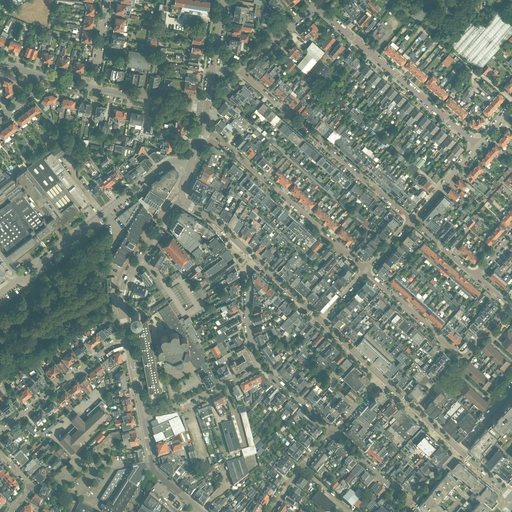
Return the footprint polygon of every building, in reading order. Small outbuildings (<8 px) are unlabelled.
[(166,0),(165,5),(163,4),(162,10),(170,11),(169,13),(180,14),(181,8),(185,8),(185,9),(188,9),(189,9),(189,11),(192,12),(193,12),(192,13),(195,14),(195,12),(196,12),(199,13),(200,11),(201,11),(200,13),(207,14),(207,10),(207,8),(208,8),(209,0),(206,0),(166,0)] [(278,11),(283,6),(277,0),(269,0),(269,1),(271,3),(270,4),(273,8),(274,7),(278,11)] [(363,0),(364,1),(367,4),(370,7),(375,12),(376,13),(379,10),(375,6),(371,1),(372,0),(363,0)] [(354,2),(353,4),(351,2),(348,5),(347,4),(345,4),(344,5),(344,6),(344,7),(347,11),(346,12),(345,13),(347,15),(349,15),(350,14),(353,17),(360,11),(356,7),(357,6),(354,2)] [(262,17),(264,5),(257,3),(255,13),(251,12),(251,15),(255,15),(259,16),(262,17)] [(267,15),(267,13),(271,9),(266,4),(264,4),(264,5),(262,17),(259,16),(258,22),(259,22),(258,26),(263,27),(263,25),(267,25),(268,16),(266,16),(266,14),(267,15)] [(236,12),(246,14),(246,11),(249,12),(249,8),(247,7),(237,6),(237,7),(236,7),(236,9),(237,9),(236,10),(236,12)] [(93,16),(94,10),(78,7),(77,9),(83,10),(85,11),(85,14),(93,16)] [(411,15),(420,22),(429,11),(427,10),(417,8),(411,15)] [(479,71),(511,33),(511,23),(498,11),(485,26),(480,22),(476,26),(471,22),(450,46),(479,71)] [(245,17),(246,14),(236,12),(235,15),(236,15),(235,16),(235,17),(235,18),(235,19),(245,21),(245,20),(247,21),(248,17),(245,17)] [(362,26),(370,17),(365,12),(362,14),(358,19),(360,20),(358,22),(360,24),(359,25),(362,27),(362,26)] [(370,17),(362,26),(368,31),(376,21),(370,17)] [(435,35),(440,28),(431,21),(426,28),(435,35)] [(315,38),(319,35),(315,30),(318,28),(314,23),(307,28),(312,35),(315,38)] [(387,31),(381,26),(379,27),(378,27),(372,34),(373,34),(372,34),(379,40),(380,40),(386,33),(385,33),(385,32),(387,31)] [(305,39),(306,41),(310,38),(312,40),(315,38),(312,35),(307,28),(300,34),(305,39)] [(151,37),(158,38),(158,32),(155,32),(155,30),(149,29),(149,33),(151,33),(151,37)] [(236,33),(233,32),(232,35),(241,37),(240,40),(247,41),(248,35),(241,33),(236,33)] [(202,43),(203,38),(203,36),(197,35),(197,34),(193,33),(192,42),(202,43)] [(327,49),(335,39),(331,35),(324,42),(321,45),(326,50),(327,49)] [(156,47),(158,38),(151,37),(151,38),(151,39),(150,39),(149,46),(156,47)] [(13,50),(16,41),(11,39),(7,47),(13,50)] [(242,50),(244,41),(231,39),(230,46),(233,47),(232,50),(236,50),(237,51),(238,52),(240,51),(240,50),(242,50)] [(402,43),(399,46),(400,48),(401,48),(403,45),(402,45),(403,44),(407,40),(406,39),(401,43),(402,43)] [(433,43),(433,42),(430,39),(427,42),(425,45),(428,48),(433,43)] [(18,52),(23,41),(20,40),(19,43),(16,41),(13,50),(18,52)] [(403,45),(401,48),(402,49),(404,47),(406,46),(410,42),(407,40),(403,44),(402,45),(403,45)] [(308,53),(297,65),(307,73),(311,67),(319,58),(325,52),(313,41),(305,50),(308,53)] [(388,44),(383,50),(385,51),(385,52),(386,53),(387,53),(388,54),(393,48),(396,44),(393,42),(390,45),(388,44)] [(340,43),(339,43),(330,53),(331,53),(329,55),(332,58),(334,56),(336,58),(345,47),(342,45),(342,44),(341,43),(340,43)] [(393,48),(388,54),(388,55),(389,56),(390,56),(392,58),(397,52),(396,50),(399,47),(396,44),(393,48)] [(32,48),(29,46),(26,45),(23,54),(29,56),(32,48)] [(35,58),(38,50),(35,49),(36,45),(33,45),(32,48),(29,56),(35,58)] [(301,52),(294,46),(293,47),(292,47),(291,48),(291,49),(288,53),(293,57),(294,56),(297,59),(300,56),(299,55),(301,52)] [(64,58),(67,49),(63,48),(60,57),(58,56),(56,64),(62,66),(64,58)] [(319,58),(323,62),(326,59),(324,58),(329,52),(327,49),(326,50),(325,52),(322,56),(319,58)] [(136,68),(141,69),(145,69),(149,70),(149,67),(150,66),(151,54),(129,50),(126,66),(136,68)] [(274,55),(278,58),(283,53),(279,50),(274,55)] [(50,54),(48,53),(46,61),(51,63),(54,53),(51,52),(50,54)] [(344,65),(346,67),(350,63),(356,56),(351,52),(350,52),(345,59),(347,61),(344,65)] [(397,52),(392,58),(395,59),(395,60),(396,61),(397,61),(402,56),(397,52)] [(450,64),(454,59),(448,55),(445,59),(450,64)] [(349,70),(352,65),(355,67),(361,60),(356,56),(350,63),(346,67),(349,70)] [(402,56),(397,61),(398,62),(398,63),(399,64),(402,66),(407,60),(402,56)] [(289,65),(293,61),(288,57),(285,60),(284,61),(289,65)] [(78,70),(81,59),(78,58),(78,61),(75,60),(73,69),(78,70)] [(331,68),(323,62),(319,58),(311,67),(315,70),(310,76),(319,82),(331,68)] [(408,62),(405,66),(406,67),(407,68),(407,69),(408,70),(409,70),(414,64),(417,61),(415,59),(413,58),(412,59),(411,58),(410,60),(408,62)] [(188,63),(188,67),(197,68),(199,68),(199,65),(198,64),(198,62),(188,60),(189,60),(183,59),(183,62),(184,62),(184,63),(188,63)] [(259,77),(266,70),(263,68),(269,61),(268,60),(266,62),(261,66),(255,73),(259,77)] [(419,68),(414,74),(416,76),(417,78),(418,77),(419,78),(424,72),(421,70),(426,64),(425,64),(428,61),(426,60),(421,65),(419,68)] [(261,66),(266,62),(264,61),(260,65),(257,63),(250,69),(255,73),(261,66)] [(293,61),(289,65),(286,68),(290,72),(297,65),(293,61)] [(419,63),(417,66),(414,64),(409,70),(410,70),(410,71),(411,72),(412,72),(414,74),(419,68),(421,65),(419,63)] [(484,76),(486,74),(491,68),(486,64),(480,72),(484,76)] [(358,81),(360,79),(362,77),(370,68),(366,65),(361,72),(363,73),(360,76),(359,78),(357,80),(358,81)] [(116,67),(114,66),(113,66),(112,69),(108,68),(106,68),(104,76),(107,77),(113,78),(115,69),(116,67)] [(271,75),(278,68),(276,66),(269,73),(267,71),(260,78),(264,82),(271,75)] [(117,67),(116,67),(115,69),(113,78),(120,80),(120,79),(122,80),(124,71),(121,71),(122,71),(118,70),(118,67),(117,67)] [(135,82),(139,83),(142,83),(144,71),(141,71),(141,69),(136,68),(135,71),(137,71),(136,73),(137,73),(135,82)] [(198,80),(198,79),(197,77),(197,75),(188,73),(186,73),(187,69),(181,69),(180,68),(180,72),(185,73),(185,74),(186,75),(185,81),(186,81),(189,81),(189,80),(196,82),(196,81),(197,81),(198,80)] [(269,86),(275,79),(273,77),(280,69),(278,68),(271,75),(264,82),(269,86)] [(368,77),(373,71),(370,68),(362,77),(360,79),(358,81),(360,83),(362,81),(363,79),(366,76),(368,77)] [(137,73),(136,73),(130,72),(129,77),(127,77),(126,80),(128,81),(135,82),(137,73)] [(366,89),(378,75),(375,72),(365,83),(367,84),(364,88),(366,89)] [(424,72),(419,78),(419,79),(420,80),(421,80),(423,82),(428,76),(424,72)] [(503,79),(499,75),(497,73),(495,72),(492,76),(495,79),(497,77),(501,80),(503,79)] [(312,78),(307,73),(304,76),(310,81),(312,78)] [(149,82),(149,85),(156,86),(158,86),(159,82),(159,81),(160,75),(156,75),(156,77),(150,76),(150,78),(149,82)] [(378,75),(366,89),(367,91),(374,83),(375,85),(381,78),(378,75)] [(430,78),(425,84),(427,86),(429,87),(430,88),(435,82),(438,79),(433,75),(430,78)] [(270,86),(274,90),(282,81),(279,77),(270,86)] [(186,81),(185,81),(182,80),(173,79),(172,79),(164,78),(163,87),(172,88),(172,87),(175,89),(177,90),(178,90),(178,89),(180,88),(181,88),(180,90),(194,92),(194,91),(195,90),(195,89),(195,88),(195,84),(192,83),(189,83),(188,83),(185,82),(186,81)] [(5,88),(12,87),(12,85),(13,82),(4,79),(2,85),(5,86),(5,88)] [(378,92),(386,82),(383,79),(377,86),(379,87),(376,90),(375,89),(369,97),(371,99),(378,92)] [(274,90),(279,94),(285,88),(287,85),(290,82),(288,80),(286,84),(283,81),(274,90)] [(510,92),(511,90),(511,85),(507,81),(505,83),(506,84),(503,87),(510,92)] [(382,94),(384,91),(390,85),(386,82),(378,92),(371,99),(370,100),(373,103),(381,93),(382,94)] [(434,92),(440,86),(435,82),(430,88),(430,89),(431,90),(432,90),(434,92)] [(244,85),(240,90),(247,96),(249,98),(254,102),(257,105),(259,102),(258,100),(257,101),(251,96),(253,93),(244,85)] [(279,94),(283,98),(289,92),(290,92),(292,90),(290,88),(287,85),(285,88),(279,94)] [(296,96),(300,92),(303,88),(301,86),(295,93),(293,91),(291,92),(285,99),(289,103),(296,96)] [(382,103),(386,99),(395,89),(391,86),(385,93),(387,95),(384,98),(383,100),(381,102),(382,103)] [(439,95),(444,90),(440,86),(434,92),(437,93),(437,94),(438,95),(439,95)] [(473,88),(470,86),(463,95),(465,96),(473,88)] [(12,87),(5,88),(6,91),(4,93),(7,97),(14,92),(13,90),(12,90),(12,87)] [(323,87),(320,92),(324,96),(328,92),(323,87)] [(247,96),(240,90),(239,89),(235,94),(242,100),(243,101),(247,96)] [(392,99),(398,92),(395,89),(386,99),(382,103),(384,105),(386,102),(388,101),(390,98),(392,99)] [(444,90),(439,95),(439,96),(439,97),(441,98),(442,98),(444,99),(449,93),(444,90)] [(294,107),(300,100),(298,98),(302,94),(300,92),(296,96),(289,103),(294,107)] [(393,102),(392,103),(393,104),(390,108),(389,108),(386,111),(388,113),(391,110),(391,109),(403,96),(400,93),(394,100),(393,102)] [(468,93),(462,101),(464,102),(467,99),(470,102),(474,96),(471,94),(470,95),(468,93)] [(495,97),(501,103),(505,98),(499,93),(495,97)] [(46,106),(50,102),(49,94),(47,95),(41,99),(46,106)] [(49,94),(50,102),(55,104),(57,96),(50,94),(49,94)] [(242,100),(235,94),(234,96),(233,95),(230,98),(231,99),(232,99),(230,101),(233,104),(235,102),(236,103),(238,105),(240,102),(241,103),(246,107),(247,105),(243,101),(242,100)] [(307,96),(306,95),(298,103),(299,104),(295,108),(296,109),(295,110),(297,112),(298,111),(299,112),(308,103),(304,100),(307,96)] [(398,107),(400,105),(401,105),(406,99),(403,96),(391,109),(391,110),(394,112),(399,107),(398,107)] [(449,106),(454,100),(450,96),(445,102),(447,104),(447,105),(448,106),(449,106)] [(497,107),(501,103),(495,97),(491,102),(497,107)] [(67,107),(69,99),(63,98),(61,108),(60,111),(59,115),(58,116),(61,117),(62,112),(63,112),(64,106),(67,107)] [(75,115),(77,105),(74,105),(75,101),(69,99),(67,107),(70,108),(70,111),(73,111),(72,115),(75,115)] [(399,117),(401,115),(411,103),(408,100),(402,107),(403,109),(401,112),(397,116),(399,117)] [(454,110),(459,104),(454,100),(449,106),(450,107),(451,108),(452,108),(454,110)] [(84,111),(86,103),(80,101),(79,106),(78,110),(78,113),(83,114),(84,111)] [(239,114),(234,109),(226,101),(218,109),(218,110),(228,119),(230,116),(231,114),(235,118),(230,124),(242,134),(251,123),(243,117),(239,114)] [(493,112),(497,107),(491,102),(487,106),(493,112)] [(84,111),(83,114),(82,119),(84,120),(85,115),(89,116),(90,113),(92,104),(86,103),(84,111)] [(258,109),(257,109),(255,112),(260,116),(262,113),(268,106),(264,103),(258,109)] [(408,113),(415,106),(411,103),(401,115),(399,117),(401,119),(403,117),(404,115),(407,112),(408,113)] [(31,108),(36,114),(40,110),(35,104),(31,108)] [(305,117),(313,109),(310,106),(311,105),(309,104),(300,113),(303,115),(302,116),(304,118),(305,117)] [(459,114),(464,108),(459,104),(454,110),(456,112),(456,113),(457,114),(458,114),(459,114)] [(98,117),(98,118),(98,119),(102,120),(103,117),(104,111),(107,111),(107,108),(105,107),(101,106),(100,106),(97,106),(95,117),(98,117)] [(266,117),(272,110),(268,106),(262,113),(260,116),(264,120),(266,117)] [(489,116),(493,112),(487,106),(483,111),(489,116)] [(31,118),(36,114),(31,108),(26,112),(31,118)] [(410,122),(411,120),(419,110),(416,108),(411,114),(412,115),(410,119),(408,120),(406,123),(403,126),(405,127),(410,122)] [(464,108),(459,114),(459,115),(460,116),(461,116),(463,118),(468,112),(464,108)] [(111,122),(112,121),(115,121),(115,122),(115,123),(114,124),(113,127),(114,129),(116,129),(117,124),(118,124),(118,123),(118,119),(120,111),(118,110),(114,109),(112,117),(110,117),(108,123),(111,124),(111,122)] [(310,122),(316,114),(318,111),(316,110),(315,111),(313,109),(305,117),(306,118),(305,119),(307,120),(308,119),(310,122)] [(271,121),(277,114),(272,110),(266,117),(271,121)] [(417,120),(423,113),(419,110),(411,120),(410,122),(405,127),(407,128),(409,125),(411,123),(413,121),(416,118),(417,120)] [(122,111),(120,111),(118,119),(118,123),(118,124),(119,124),(120,121),(124,122),(124,120),(125,120),(126,111),(122,111)] [(314,125),(320,118),(321,117),(321,116),(319,114),(321,112),(319,111),(318,112),(316,114),(310,122),(312,123),(311,124),(313,126),(314,125)] [(21,116),(26,122),(31,118),(26,112),(21,116)] [(135,113),(131,113),(130,121),(129,121),(129,124),(130,125),(135,125),(137,113),(135,113)] [(275,125),(281,118),(277,114),(271,121),(273,123),(270,126),(272,128),(275,125)] [(154,135),(156,136),(156,132),(158,117),(155,116),(149,115),(146,134),(154,135)] [(327,117),(326,117),(326,116),(325,115),(322,118),(321,117),(320,118),(314,125),(318,128),(327,118),(327,117)] [(419,127),(428,117),(424,115),(418,122),(420,123),(417,126),(416,128),(414,130),(415,132),(419,127)] [(21,126),(26,122),(21,116),(16,119),(21,126)] [(321,131),(328,123),(326,122),(329,119),(329,118),(327,117),(327,118),(318,128),(321,131)] [(324,134),(334,123),(337,119),(338,118),(336,117),(332,121),(330,124),(328,123),(321,131),(324,134)] [(419,127),(423,130),(431,120),(428,117),(419,127)] [(279,128),(285,121),(281,118),(275,125),(272,128),(273,129),(276,126),(279,128)] [(476,121),(473,118),(471,120),(470,119),(468,122),(474,127),(476,127),(476,121)] [(476,121),(476,127),(479,127),(484,121),(481,119),(480,119),(479,118),(476,121)] [(328,137),(335,129),(333,128),(336,125),(339,121),(337,119),(334,123),(324,134),(328,137)] [(180,121),(180,120),(175,120),(174,120),(174,123),(169,123),(168,124),(167,128),(168,128),(167,130),(170,130),(170,129),(173,130),(173,129),(176,129),(177,128),(184,129),(184,126),(185,125),(185,123),(185,122),(180,121)] [(226,126),(220,120),(218,123),(217,123),(215,125),(215,127),(223,134),(226,131),(224,129),(226,126)] [(99,132),(106,133),(108,122),(101,121),(99,132)] [(280,136),(283,132),(289,125),(285,121),(279,128),(281,130),(278,134),(280,136)] [(375,121),(370,126),(374,130),(379,124),(375,121)] [(8,126),(13,132),(18,128),(13,122),(8,126)] [(422,141),(436,124),(433,122),(427,128),(428,130),(426,133),(422,137),(420,139),(422,141)] [(340,129),(344,125),(342,124),(339,127),(336,130),(335,129),(328,137),(331,140),(340,129)] [(378,133),(380,131),(383,128),(379,124),(374,130),(378,133)] [(436,124),(422,141),(419,144),(421,145),(428,137),(429,136),(432,133),(434,134),(439,127),(436,124)] [(287,136),(293,129),(289,125),(283,132),(280,136),(282,137),(282,136),(285,138),(287,135),(287,136)] [(342,131),(346,127),(344,125),(340,129),(331,140),(334,143),(344,132),(342,131)] [(9,136),(13,132),(8,126),(4,129),(9,136)] [(0,134),(4,139),(9,136),(4,129),(0,132),(0,134)] [(286,144),(287,145),(292,139),(298,132),(293,129),(287,136),(289,137),(285,143),(286,144)] [(441,129),(431,140),(435,143),(435,142),(444,132),(441,129)] [(339,147),(345,140),(347,138),(344,135),(346,133),(347,132),(345,131),(344,132),(334,143),(339,147)] [(296,143),(302,136),(298,132),(292,139),(287,145),(289,146),(294,141),(296,143)] [(435,143),(432,146),(434,147),(437,143),(440,140),(441,142),(448,135),(444,132),(435,142),(435,143)] [(511,143),(511,141),(511,139),(510,138),(504,133),(502,135),(503,135),(501,138),(506,143),(508,141),(511,143)] [(159,136),(158,139),(164,140),(163,144),(171,146),(173,146),(174,146),(175,143),(173,143),(174,140),(166,139),(166,138),(162,137),(159,136)] [(240,147),(246,140),(241,136),(235,143),(240,147)] [(297,150),(300,147),(306,140),(302,136),(296,143),(298,145),(295,148),(297,150)] [(343,150),(351,141),(352,139),(348,136),(347,138),(345,140),(339,147),(343,150)] [(439,154),(441,152),(453,139),(449,136),(444,142),(445,144),(443,147),(441,149),(439,151),(437,153),(439,154)] [(346,153),(352,146),(350,145),(352,143),(356,139),(354,137),(352,139),(351,141),(343,150),(346,153)] [(503,147),(506,143),(501,138),(497,142),(503,147)] [(245,151),(252,142),(248,139),(241,147),(245,151)] [(450,148),(456,142),(453,139),(441,152),(442,153),(449,146),(450,148)] [(304,150),(310,143),(306,140),(300,147),(297,150),(294,153),(297,155),(299,151),(302,148),(304,150)] [(123,146),(121,155),(126,156),(129,157),(130,158),(133,155),(134,155),(139,144),(139,142),(136,141),(134,147),(134,148),(131,147),(123,146)] [(408,141),(402,149),(405,152),(411,144),(408,141)] [(253,143),(251,146),(250,146),(245,152),(248,154),(256,146),(259,143),(258,142),(255,144),(253,143)] [(259,146),(261,144),(259,142),(259,143),(256,146),(248,154),(251,157),(260,147),(259,146)] [(306,157),(309,154),(315,147),(310,143),(304,150),(306,152),(303,156),(306,157)] [(450,155),(447,158),(449,160),(461,146),(457,143),(451,150),(453,152),(450,155)] [(52,152),(57,158),(66,151),(61,144),(52,152)] [(136,158),(141,154),(144,147),(144,146),(139,144),(134,155),(133,155),(133,156),(136,158)] [(350,156),(358,147),(360,145),(358,144),(354,148),(352,146),(346,153),(350,156)] [(492,148),(497,153),(501,149),(495,144),(492,148)] [(121,155),(123,146),(115,145),(114,154),(121,155)] [(144,146),(144,147),(155,162),(165,154),(166,153),(147,146),(144,146)] [(210,146),(207,157),(216,160),(217,161),(218,158),(215,157),(216,154),(218,155),(219,155),(221,151),(218,149),(217,149),(213,146),(210,146)] [(461,146),(449,160),(451,161),(452,159),(454,158),(457,154),(458,155),(464,149),(461,146)] [(313,158),(319,151),(315,147),(309,154),(306,157),(307,159),(310,155),(313,158)] [(362,150),(358,147),(350,156),(354,159),(359,153),(362,150)] [(494,157),(496,155),(499,158),(501,156),(497,153),(492,148),(491,149),(490,149),(489,150),(488,151),(487,152),(494,157)] [(57,158),(52,152),(50,149),(42,156),(61,180),(64,184),(66,186),(67,187),(69,190),(70,191),(83,208),(83,207),(86,205),(87,203),(88,204),(87,203),(88,202),(90,201),(57,158)] [(365,153),(357,163),(361,166),(365,160),(367,159),(367,158),(370,156),(373,152),(369,149),(366,153),(365,153)] [(256,162),(264,153),(265,152),(263,150),(262,152),(260,154),(258,152),(253,158),(256,162)] [(365,153),(366,153),(362,150),(359,153),(354,159),(357,163),(365,153)] [(318,160),(323,154),(319,151),(313,158),(316,160),(317,161),(318,160)] [(484,156),(490,162),(494,157),(487,152),(486,152),(485,154),(485,155),(484,156)] [(325,160),(327,158),(323,154),(318,160),(317,161),(321,165),(325,160)] [(373,159),(376,155),(375,154),(372,158),(371,157),(370,156),(367,158),(367,159),(365,160),(361,166),(364,169),(373,159)] [(136,158),(133,156),(133,155),(130,158),(135,165),(135,166),(141,173),(145,170),(139,162),(136,158)] [(262,166),(270,156),(268,155),(266,158),(263,156),(257,162),(262,166)] [(62,224),(79,211),(79,210),(58,183),(61,180),(42,156),(37,160),(30,165),(16,177),(26,189),(29,193),(46,215),(48,213),(52,219),(47,223),(44,218),(42,219),(21,193),(23,192),(13,179),(1,188),(0,188),(0,241),(9,253),(6,255),(11,262),(15,259),(15,260),(27,251),(37,243),(37,242),(38,242),(38,241),(41,239),(42,238),(43,238),(52,231),(53,230),(52,230),(56,227),(57,228),(61,225),(60,225),(62,224)] [(102,160),(103,162),(105,164),(110,161),(106,156),(102,160)] [(266,170),(272,164),(274,161),(272,160),(273,159),(270,156),(262,166),(266,170)] [(486,166),(490,162),(484,156),(480,161),(486,166)] [(30,165),(37,160),(34,157),(29,161),(27,162),(30,165)] [(143,159),(141,157),(139,158),(141,160),(139,162),(145,170),(149,167),(143,159)] [(216,163),(217,161),(216,160),(207,157),(204,162),(212,165),(213,162),(216,163)] [(143,159),(149,167),(153,164),(149,158),(145,158),(143,159)] [(325,169),(331,162),(327,158),(325,160),(321,165),(324,167),(321,170),(322,172),(325,169)] [(415,165),(419,168),(426,161),(422,158),(415,165)] [(377,162),(373,159),(364,169),(368,172),(374,164),(374,165),(377,162)] [(141,173),(135,166),(134,166),(131,162),(128,164),(130,166),(137,176),(141,173)] [(329,172),(335,165),(331,162),(325,169),(329,172)] [(475,167),(480,172),(482,170),(485,173),(487,170),(479,162),(475,167)] [(233,174),(238,167),(234,163),(228,170),(233,174)] [(371,175),(380,165),(378,163),(375,166),(374,165),(374,164),(368,172),(371,175)] [(416,171),(421,175),(417,171),(418,169),(411,163),(408,167),(406,170),(413,176),(416,171)] [(126,169),(124,166),(122,164),(120,166),(126,173),(124,174),(130,182),(134,179),(126,169)] [(109,168),(118,179),(121,176),(115,169),(113,165),(109,168)] [(331,179),(331,178),(334,176),(340,169),(335,165),(329,172),(332,174),(329,178),(331,179)] [(381,171),(383,168),(380,165),(371,175),(374,178),(381,170),(381,171)] [(387,170),(389,168),(390,167),(388,165),(385,169),(382,172),(381,171),(381,170),(374,178),(378,181),(387,170)] [(134,179),(137,176),(130,166),(126,169),(134,179)] [(224,183),(217,179),(218,177),(215,175),(216,175),(215,174),(216,172),(203,166),(198,177),(199,177),(206,181),(205,182),(207,184),(213,187),(216,189),(219,191),(224,183)] [(238,167),(233,174),(237,178),(243,171),(238,167)] [(479,178),(481,176),(479,174),(480,172),(475,167),(471,171),(476,177),(477,176),(479,178)] [(106,171),(114,181),(118,179),(109,168),(106,171)] [(381,184),(387,176),(390,173),(389,172),(391,170),(389,168),(387,170),(378,181),(381,184)] [(176,173),(176,170),(173,169),(171,170),(169,171),(167,172),(167,171),(166,171),(165,172),(165,173),(151,184),(152,185),(151,188),(150,188),(154,190),(165,196),(168,191),(168,192),(171,187),(177,176),(175,175),(176,173)] [(277,180),(283,174),(278,169),(275,172),(276,173),(273,176),(275,178),(275,179),(277,180)] [(331,178),(336,182),(338,180),(344,173),(340,169),(334,176),(331,178)] [(2,173),(7,179),(11,176),(7,170),(2,173)] [(105,176),(111,184),(114,181),(106,171),(104,172),(107,175),(105,176)] [(286,176),(288,174),(286,171),(283,174),(277,180),(279,182),(280,181),(282,184),(287,178),(286,176)] [(416,182),(421,175),(416,171),(413,176),(411,178),(416,182)] [(476,177),(471,171),(470,171),(469,172),(469,173),(467,175),(470,178),(469,179),(472,181),(476,177)] [(104,178),(101,174),(100,173),(98,174),(102,179),(107,187),(111,184),(105,176),(104,178)] [(335,183),(339,187),(342,183),(348,176),(344,173),(338,180),(336,182),(335,183)] [(385,187),(393,176),(394,176),(392,175),(390,173),(387,176),(381,184),(385,187)] [(436,183),(441,178),(436,173),(431,178),(436,183)] [(241,188),(250,178),(247,175),(240,182),(241,184),(239,186),(241,188)] [(346,187),(352,180),(348,176),(342,183),(339,187),(341,188),(344,185),(346,187)] [(388,189),(394,182),(397,179),(395,178),(394,176),(393,176),(385,187),(388,189)] [(426,178),(425,176),(420,181),(420,183),(421,184),(420,185),(427,190),(433,184),(426,178)] [(89,187),(86,183),(87,182),(83,177),(79,180),(83,185),(88,191),(90,189),(96,196),(102,191),(97,184),(94,186),(92,184),(89,187)] [(107,187),(102,179),(100,180),(97,177),(96,178),(95,177),(93,179),(96,184),(98,182),(104,189),(107,187)] [(403,180),(399,177),(397,180),(397,179),(394,182),(388,189),(395,195),(401,189),(404,186),(402,184),(406,180),(404,178),(403,180)] [(197,178),(195,182),(198,184),(199,184),(202,186),(204,187),(208,190),(209,191),(210,190),(211,190),(213,187),(207,184),(205,182),(197,178)] [(230,180),(229,179),(227,178),(225,182),(224,183),(219,191),(217,195),(214,200),(216,200),(219,203),(220,201),(223,196),(221,195),(230,180)] [(247,189),(254,181),(250,178),(241,188),(243,190),(246,188),(247,189)] [(286,188),(291,182),(287,178),(282,184),(286,188)] [(465,183),(460,178),(455,184),(462,190),(467,185),(473,190),(475,188),(468,182),(467,183),(466,182),(465,183)] [(248,194),(257,184),(254,181),(247,189),(248,190),(246,192),(248,194)] [(195,182),(193,186),(207,194),(209,191),(208,190),(204,187),(202,186),(199,184),(198,184),(195,182)] [(348,196),(350,197),(359,186),(356,183),(350,191),(351,192),(348,196)] [(254,195),(261,187),(257,184),(248,194),(250,197),(253,194),(254,195)] [(293,194),(298,188),(294,184),(289,190),(293,194)] [(399,199),(405,192),(403,191),(405,189),(408,186),(405,184),(404,186),(401,189),(395,195),(399,199)] [(189,194),(188,195),(189,196),(193,198),(199,202),(202,203),(207,194),(193,186),(189,194)] [(350,197),(352,199),(355,196),(357,197),(363,190),(359,186),(350,197)] [(206,206),(216,189),(213,187),(211,190),(210,190),(209,191),(207,194),(202,203),(206,206)] [(255,201),(264,190),(261,187),(254,195),(255,196),(252,199),(255,201)] [(165,196),(154,190),(150,188),(138,199),(139,200),(152,214),(153,214),(152,214),(154,211),(155,212),(157,208),(158,209),(164,198),(165,197),(165,196)] [(297,198),(303,192),(298,188),(293,194),(296,196),(295,196),(297,198)] [(422,196),(426,192),(421,188),(419,191),(414,197),(416,198),(414,200),(413,199),(406,206),(410,209),(418,200),(417,199),(420,195),(422,196)] [(462,197),(458,194),(456,192),(451,188),(447,193),(456,200),(458,198),(462,201),(464,199),(462,197)] [(217,195),(219,191),(216,189),(206,206),(209,208),(214,200),(217,195)] [(261,201),(268,193),(264,190),(255,201),(257,203),(260,200),(261,201)] [(309,194),(305,190),(303,192),(297,198),(297,199),(299,200),(301,202),(302,201),(307,196),(309,194)] [(362,201),(369,194),(364,190),(358,197),(362,201)] [(334,193),(332,195),(337,199),(341,195),(336,191),(334,193)] [(411,193),(409,192),(407,194),(405,192),(399,199),(403,202),(411,193)] [(262,207),(271,196),(268,193),(261,201),(262,202),(260,205),(262,207)] [(406,206),(413,199),(411,197),(413,195),(413,194),(411,193),(403,202),(406,206)] [(369,194),(362,201),(367,205),(373,198),(369,194)] [(445,195),(441,199),(450,207),(452,209),(454,211),(456,209),(454,207),(449,202),(451,200),(445,195)] [(267,207),(274,199),(271,196),(262,207),(264,209),(266,206),(267,207)] [(312,200),(314,198),(311,196),(309,198),(307,196),(302,201),(306,205),(311,199),(312,200)] [(223,205),(227,199),(224,198),(222,202),(220,201),(219,203),(214,211),(218,213),(223,205)] [(233,227),(247,204),(242,199),(228,222),(233,227)] [(269,213),(278,203),(274,199),(267,207),(269,208),(267,211),(269,213)] [(315,203),(312,200),(311,199),(306,205),(310,209),(315,203)] [(371,212),(373,210),(379,203),(374,199),(368,206),(371,208),(369,211),(371,212)] [(437,203),(443,209),(445,207),(448,209),(450,207),(441,199),(437,203)] [(144,228),(153,214),(152,214),(139,200),(128,208),(118,216),(129,230),(122,242),(111,259),(121,266),(136,242),(135,242),(144,228)] [(214,211),(219,203),(216,200),(211,209),(214,211)] [(227,221),(233,212),(231,211),(233,209),(237,202),(234,201),(232,204),(231,206),(224,217),(224,218),(227,221)] [(224,217),(231,206),(232,204),(229,203),(227,202),(225,205),(226,205),(225,207),(224,207),(220,214),(224,218),(224,217)] [(278,203),(269,213),(271,215),(273,213),(275,214),(281,206),(278,203)] [(377,214),(383,207),(379,203),(373,210),(377,214)] [(432,209),(436,212),(439,209),(441,211),(442,210),(443,211),(444,209),(443,209),(437,203),(436,203),(434,205),(434,207),(432,209)] [(247,204),(233,227),(237,232),(245,219),(246,219),(249,215),(252,209),(247,204)] [(317,215),(322,209),(318,205),(313,211),(317,215)] [(321,218),(321,219),(326,213),(328,211),(324,207),(322,209),(317,215),(321,218)] [(380,217),(386,210),(383,207),(377,214),(375,216),(370,222),(367,226),(366,226),(367,228),(371,230),(376,225),(373,223),(377,218),(379,216),(380,217)] [(279,222),(288,212),(285,209),(278,217),(279,218),(277,220),(279,222)] [(432,209),(429,212),(428,212),(426,214),(426,215),(423,219),(423,220),(426,223),(432,216),(436,212),(432,209)] [(177,216),(186,223),(186,224),(187,223),(191,216),(182,210),(181,210),(177,216)] [(397,224),(399,221),(392,214),(393,213),(390,210),(386,215),(397,224)] [(284,222),(291,215),(288,212),(279,222),(281,224),(283,221),(284,222)] [(325,222),(325,223),(330,217),(326,213),(321,219),(323,221),(324,223),(325,222)] [(261,228),(266,222),(257,214),(254,218),(251,224),(249,227),(248,228),(243,236),(249,240),(251,241),(257,233),(259,231),(261,228)] [(362,223),(365,219),(364,217),(363,217),(360,214),(359,215),(357,217),(356,218),(362,222),(362,223)] [(285,228),(294,218),(291,215),(284,222),(285,223),(283,226),(285,228)] [(327,224),(329,226),(335,221),(333,219),(334,217),(332,215),(331,217),(330,217),(325,223),(327,224)] [(393,227),(397,224),(386,215),(384,217),(386,218),(388,220),(387,222),(393,227)] [(431,227),(439,217),(437,215),(434,218),(432,216),(426,223),(431,227)] [(170,227),(178,237),(186,223),(177,216),(170,227)] [(191,216),(187,223),(191,226),(197,219),(191,216)] [(465,223),(466,224),(470,228),(473,224),(475,223),(475,222),(471,218),(470,217),(468,216),(464,221),(466,222),(465,223)] [(510,221),(504,216),(502,218),(499,216),(498,218),(506,225),(510,221)] [(439,217),(431,227),(435,231),(441,224),(439,222),(441,219),(439,217)] [(291,228),(298,220),(294,218),(285,228),(287,230),(290,227),(291,228)] [(196,230),(202,222),(197,219),(191,226),(196,230)] [(386,223),(384,221),(384,220),(382,219),(380,221),(382,222),(391,231),(393,227),(387,222),(386,223)] [(292,234),(301,223),(298,220),(291,228),(292,229),(289,232),(292,234)] [(442,237),(450,228),(454,224),(450,221),(449,221),(447,220),(446,221),(443,224),(445,226),(438,233),(442,237)] [(249,227),(251,224),(248,223),(246,221),(239,233),(239,234),(243,236),(248,228),(249,227)] [(335,221),(329,226),(334,230),(339,224),(335,221)] [(391,231),(382,222),(380,221),(378,224),(380,225),(380,224),(383,227),(381,228),(388,234),(391,231)] [(502,232),(506,228),(500,223),(498,221),(496,223),(498,224),(496,227),(502,232)] [(201,233),(207,226),(202,222),(196,230),(201,233)] [(261,249),(263,251),(276,237),(279,234),(266,222),(261,228),(263,229),(267,233),(260,240),(254,247),(253,247),(258,252),(261,249)] [(191,226),(187,223),(186,224),(186,223),(178,237),(190,251),(199,243),(200,245),(207,239),(191,227),(191,226)] [(297,234),(304,226),(301,223),(292,234),(294,235),(296,233),(297,234)] [(361,223),(359,225),(360,227),(365,232),(367,230),(366,227),(361,223)] [(380,230),(378,228),(378,227),(377,225),(374,228),(385,237),(388,234),(381,228),(380,230)] [(207,226),(201,233),(207,238),(215,231),(211,229),(207,226)] [(298,239),(307,229),(304,226),(297,234),(298,235),(296,238),(298,239)] [(341,237),(346,231),(342,227),(336,233),(341,237)] [(443,237),(447,241),(457,231),(452,227),(443,237)] [(498,237),(502,232),(496,227),(492,231),(498,237)] [(382,240),(385,237),(374,228),(373,229),(377,233),(376,234),(382,240)] [(303,240),(310,232),(307,229),(298,239),(300,241),(302,239),(303,240)] [(346,231),(341,237),(343,239),(345,241),(350,235),(346,231)] [(420,239),(419,241),(416,238),(418,237),(412,231),(408,235),(417,243),(419,244),(422,241),(420,239)] [(489,235),(495,241),(498,238),(497,238),(498,237),(492,231),(489,235)] [(196,257),(206,248),(220,237),(216,232),(192,252),(196,257)] [(303,246),(304,245),(314,235),(310,232),(303,240),(304,241),(302,243),(303,244),(301,245),(303,246)] [(374,236),(372,234),(370,232),(369,234),(379,243),(382,240),(376,234),(374,236)] [(251,244),(254,247),(260,240),(258,238),(261,236),(257,233),(251,241),(250,243),(251,244)] [(377,246),(379,243),(369,234),(367,236),(371,239),(370,241),(377,246)] [(310,245),(317,238),(314,235),(304,245),(303,246),(302,248),(304,250),(303,251),(305,253),(309,249),(307,247),(309,244),(310,245)] [(350,235),(345,241),(346,243),(347,242),(349,244),(352,241),(352,242),(355,239),(350,235)] [(408,235),(406,238),(412,243),(413,242),(415,244),(417,246),(419,244),(417,243),(408,235)] [(453,246),(462,236),(460,235),(457,238),(455,236),(449,243),(453,246)] [(487,238),(484,235),(482,237),(491,245),(492,244),(495,241),(489,235),(487,238)] [(172,238),(170,236),(169,237),(168,238),(164,242),(163,243),(162,244),(163,245),(162,246),(166,251),(166,252),(166,251),(168,253),(167,253),(168,254),(168,253),(170,255),(169,255),(170,256),(170,255),(172,257),(171,257),(172,258),(172,257),(176,262),(174,264),(179,270),(183,266),(186,270),(193,263),(189,258),(186,254),(187,253),(183,248),(183,247),(182,247),(181,246),(181,245),(180,245),(179,244),(179,243),(178,243),(177,242),(177,241),(176,241),(173,237),(172,238)] [(220,237),(206,248),(211,254),(224,242),(220,237)] [(369,242),(367,240),(365,238),(363,240),(374,250),(377,246),(370,241),(369,242)] [(406,238),(403,241),(412,249),(413,250),(416,247),(415,246),(414,248),(410,245),(412,243),(406,238)] [(313,259),(319,253),(316,250),(323,243),(318,239),(311,247),(312,247),(307,254),(313,259)] [(371,253),(374,250),(363,240),(361,242),(364,244),(366,246),(364,247),(371,253)] [(412,249),(403,241),(400,244),(406,250),(407,248),(412,252),(413,250),(412,249)] [(461,252),(466,246),(468,244),(464,241),(462,243),(457,249),(461,252)] [(424,253),(429,247),(425,243),(419,249),(424,253)] [(216,257),(228,248),(227,248),(225,244),(217,250),(217,249),(212,253),(212,254),(206,258),(207,259),(202,262),(200,263),(201,264),(203,267),(204,266),(210,261),(215,257),(216,256),(216,257)] [(407,257),(409,255),(407,253),(405,251),(406,250),(400,244),(397,248),(406,256),(407,257)] [(371,253),(364,247),(363,249),(359,245),(357,247),(368,256),(371,253)] [(264,258),(274,248),(272,246),(269,250),(267,248),(261,254),(264,258)] [(319,261),(321,258),(329,249),(326,246),(320,253),(321,254),(320,256),(317,259),(319,261)] [(466,246),(461,252),(462,253),(462,254),(463,254),(463,255),(464,256),(465,256),(471,250),(466,246)] [(366,259),(368,256),(357,247),(354,250),(356,252),(358,254),(358,253),(364,259),(366,259)] [(428,257),(433,250),(429,247),(424,253),(428,257)] [(203,268),(205,270),(213,265),(230,252),(228,248),(216,257),(216,256),(215,257),(210,261),(204,266),(203,267),(203,268)] [(274,248),(264,258),(268,262),(275,255),(273,253),(276,249),(274,248)] [(406,256),(397,248),(394,251),(400,256),(402,255),(406,259),(407,257),(406,256)] [(154,254),(163,260),(166,255),(160,249),(158,252),(156,251),(154,254)] [(327,259),(333,252),(329,249),(321,258),(319,261),(321,263),(326,257),(327,259)] [(430,263),(431,262),(432,260),(438,254),(433,250),(428,257),(426,259),(430,263)] [(470,260),(475,254),(471,250),(465,256),(466,257),(466,258),(467,258),(468,259),(469,259),(470,260)] [(402,263),(403,261),(401,260),(399,258),(400,256),(394,251),(391,254),(400,262),(402,263)] [(205,270),(209,275),(226,263),(226,261),(233,256),(230,252),(213,265),(205,270)] [(270,263),(273,266),(285,254),(283,252),(281,252),(279,252),(276,256),(270,263)] [(154,254),(152,258),(160,263),(160,264),(163,266),(164,264),(161,262),(163,260),(154,254)] [(195,258),(200,263),(204,260),(199,254),(196,257),(195,258)] [(273,266),(277,270),(287,259),(287,258),(287,256),(285,254),(273,266)] [(323,276),(329,269),(339,259),(333,254),(320,268),(318,271),(323,276)] [(402,263),(400,262),(391,254),(388,257),(395,263),(398,265),(399,264),(400,265),(402,263)] [(431,262),(430,263),(434,266),(436,264),(442,258),(438,254),(432,260),(431,262)] [(475,254),(470,260),(474,263),(479,258),(475,254)] [(291,265),(283,275),(286,278),(293,272),(292,271),(295,269),(294,268),(297,265),(298,266),(305,259),(301,255),(297,259),(293,263),(291,265)] [(283,275),(291,265),(293,263),(297,259),(293,256),(285,264),(279,271),(283,275)] [(388,257),(386,260),(394,268),(396,270),(397,268),(395,266),(393,264),(395,263),(388,257)] [(160,263),(152,258),(149,262),(164,271),(165,271),(166,269),(168,266),(164,264),(163,266),(160,264),(160,263)] [(217,279),(221,276),(223,275),(229,271),(228,270),(231,267),(230,266),(236,263),(232,258),(226,263),(209,275),(208,276),(213,282),(217,279)] [(437,269),(439,270),(441,268),(446,262),(442,258),(436,264),(434,266),(437,269)] [(383,264),(389,269),(390,268),(392,270),(393,269),(394,269),(394,268),(386,260),(383,264)] [(307,265),(304,261),(299,266),(302,270),(307,265)] [(508,269),(510,267),(504,261),(500,265),(505,270),(507,267),(508,269)] [(445,272),(450,265),(446,262),(441,268),(439,270),(443,274),(445,272)] [(313,267),(309,263),(307,265),(302,270),(301,271),(299,274),(291,283),(295,286),(301,279),(299,278),(304,273),(306,270),(308,271),(310,269),(311,270),(313,267)] [(345,270),(344,271),(336,264),(335,266),(339,270),(348,278),(351,275),(345,270)] [(345,270),(351,275),(354,272),(345,264),(342,267),(345,270)] [(389,275),(390,276),(391,275),(391,276),(394,274),(391,271),(389,273),(387,271),(389,269),(383,264),(380,267),(389,275)] [(449,275),(455,269),(450,265),(445,272),(449,275)] [(201,269),(198,266),(194,268),(187,275),(191,279),(196,275),(198,277),(200,275),(198,273),(201,270),(201,269)] [(345,282),(348,278),(339,270),(335,266),(333,268),(338,272),(340,274),(339,276),(345,282)] [(493,280),(498,274),(503,270),(498,266),(491,274),(490,275),(489,276),(493,280)] [(227,275),(229,276),(229,277),(236,272),(237,271),(234,267),(229,271),(223,275),(221,276),(223,278),(227,275)] [(313,288),(319,281),(322,279),(324,276),(323,276),(318,271),(313,267),(311,270),(313,272),(306,279),(304,277),(302,280),(295,287),(304,296),(311,288),(312,289),(313,288)] [(387,280),(390,276),(389,275),(380,267),(378,269),(378,271),(383,276),(382,277),(384,279),(385,278),(387,280)] [(291,283),(299,274),(301,271),(298,268),(295,272),(288,280),(291,283)] [(331,271),(331,270),(329,269),(323,276),(324,276),(332,284),(337,289),(337,288),(338,289),(342,285),(331,275),(333,273),(331,271)] [(451,282),(454,279),(459,273),(455,269),(449,275),(452,277),(449,281),(451,282)] [(208,276),(209,275),(205,270),(201,273),(205,278),(208,276)] [(498,284),(503,278),(500,276),(505,271),(503,270),(498,274),(493,280),(498,284)] [(152,282),(144,271),(141,274),(143,277),(142,278),(143,280),(145,279),(149,285),(152,282)] [(256,283),(262,277),(256,271),(254,271),(253,273),(254,284),(256,283)] [(225,279),(227,281),(228,283),(239,276),(236,272),(229,277),(229,276),(225,279)] [(331,275),(342,285),(345,282),(339,276),(336,273),(335,274),(333,273),(331,275)] [(458,283),(463,277),(459,273),(454,279),(451,282),(449,285),(452,288),(456,283),(455,282),(456,281),(458,283)] [(507,274),(503,278),(498,284),(502,288),(503,287),(507,282),(511,278),(507,274)] [(328,288),(332,284),(324,276),(322,279),(319,281),(313,288),(312,289),(312,290),(313,291),(307,298),(312,303),(319,296),(316,293),(317,292),(320,289),(324,293),(327,289),(328,288)] [(394,286),(399,280),(395,276),(390,282),(394,286)] [(257,292),(266,281),(262,277),(256,283),(254,284),(255,291),(256,291),(257,292)] [(462,286),(468,280),(463,277),(458,283),(460,285),(458,287),(460,289),(462,286)] [(399,280),(394,286),(398,290),(403,284),(405,282),(401,278),(399,280)] [(229,290),(237,285),(240,284),(237,279),(225,287),(227,291),(228,290),(229,290)] [(472,284),(468,280),(462,286),(460,289),(465,292),(466,290),(472,284)] [(262,294),(270,285),(266,281),(257,292),(256,291),(255,291),(255,292),(254,292),(254,295),(254,297),(257,296),(258,296),(262,293),(262,294)] [(402,293),(408,288),(406,286),(408,283),(406,281),(405,282),(403,284),(398,290),(402,293)] [(193,286),(201,300),(207,296),(198,283),(193,286)] [(363,286),(372,294),(374,295),(377,292),(367,283),(365,283),(363,286)] [(332,284),(328,288),(334,292),(337,289),(332,284)] [(406,297),(412,291),(410,289),(413,286),(411,284),(408,288),(402,293),(406,297)] [(476,288),(472,284),(466,290),(465,292),(469,296),(471,294),(476,288)] [(133,292),(139,295),(145,297),(148,290),(135,285),(133,292)] [(220,298),(222,300),(224,298),(226,297),(237,290),(240,289),(237,285),(229,290),(230,292),(220,298)] [(267,298),(272,294),(275,290),(270,285),(262,294),(262,293),(258,296),(257,296),(254,297),(253,305),(262,302),(263,303),(267,298)] [(363,286),(361,289),(367,294),(368,293),(373,297),(374,296),(374,295),(372,294),(363,286)] [(471,294),(475,298),(481,292),(476,288),(471,294)] [(366,300),(368,299),(365,296),(367,294),(361,289),(358,292),(366,300)] [(224,298),(222,300),(223,301),(230,297),(231,299),(240,294),(237,290),(226,297),(224,298)] [(416,295),(418,293),(416,291),(414,293),(412,291),(406,297),(411,301),(416,295)] [(280,294),(277,292),(276,292),(273,295),(272,294),(267,298),(263,303),(263,304),(264,307),(265,307),(266,308),(267,308),(268,307),(274,301),(280,294)] [(366,300),(358,292),(355,295),(361,301),(363,299),(367,303),(369,302),(366,300)] [(320,310),(323,307),(331,298),(325,293),(314,305),(320,310)] [(372,303),(370,305),(371,307),(373,305),(376,302),(381,296),(378,293),(370,301),(372,303),(372,304),(372,303)] [(272,311),(276,307),(284,298),(280,294),(274,301),(268,307),(267,308),(266,308),(267,310),(270,313),(272,311)] [(361,306),(363,308),(364,307),(360,303),(361,301),(355,295),(353,298),(353,297),(352,299),(361,306)] [(420,299),(416,295),(411,301),(415,305),(420,299)] [(379,305),(384,299),(381,296),(376,302),(373,305),(376,308),(376,307),(379,305)] [(415,305),(419,308),(424,302),(422,301),(425,299),(422,297),(420,299),(415,305)] [(147,312),(150,317),(159,311),(159,310),(169,304),(166,300),(165,299),(149,310),(147,312)] [(278,315),(279,313),(280,312),(289,303),(285,299),(279,306),(281,308),(276,313),(278,315)] [(351,300),(349,302),(355,307),(357,306),(361,310),(363,308),(361,306),(352,299),(351,300)] [(372,315),(373,317),(379,310),(387,301),(384,299),(379,305),(376,307),(378,309),(376,311),(375,312),(372,315)] [(488,304),(495,310),(498,307),(489,299),(486,302),(488,304)] [(223,311),(236,303),(234,300),(220,307),(221,309),(223,311)] [(426,305),(429,302),(426,300),(424,303),(424,302),(419,308),(423,312),(428,306),(426,305)] [(379,310),(373,317),(375,318),(379,313),(383,309),(385,310),(390,304),(387,301),(379,310)] [(357,314),(358,313),(356,312),(354,309),(355,307),(349,302),(346,305),(355,313),(357,314)] [(483,305),(492,313),(495,310),(488,304),(486,302),(483,305)] [(229,313),(236,309),(238,307),(240,306),(238,304),(237,305),(236,303),(223,311),(221,312),(223,316),(225,315),(229,313)] [(284,320),(289,315),(287,313),(293,307),(289,303),(280,312),(279,313),(281,315),(280,317),(284,320)] [(198,349),(193,342),(190,336),(187,331),(184,328),(179,320),(169,304),(159,310),(159,311),(173,332),(172,332),(172,333),(171,333),(171,334),(170,334),(170,335),(170,336),(170,337),(168,337),(167,336),(166,336),(165,336),(164,336),(163,336),(162,336),(162,337),(161,337),(161,338),(160,339),(160,340),(160,341),(161,342),(161,343),(162,343),(162,344),(162,345),(162,346),(161,346),(160,346),(159,346),(159,347),(158,347),(158,348),(158,349),(157,349),(157,350),(153,351),(155,361),(157,360),(157,361),(162,361),(162,359),(164,359),(164,360),(164,361),(165,362),(166,362),(166,363),(167,363),(168,363),(169,363),(170,363),(170,362),(171,362),(171,361),(172,361),(172,360),(174,360),(174,361),(175,361),(175,362),(176,362),(176,363),(177,363),(178,363),(179,363),(180,363),(181,363),(181,362),(182,362),(182,361),(183,360),(183,359),(183,358),(182,357),(183,355),(184,355),(185,356),(186,356),(187,355),(188,355),(197,369),(200,365),(205,372),(210,369),(205,360),(198,349)] [(254,314),(263,311),(262,308),(264,307),(263,304),(257,307),(255,308),(254,314)] [(355,313),(346,305),(343,308),(350,314),(351,312),(356,316),(357,315),(357,314),(355,313)] [(395,308),(391,305),(382,316),(384,317),(382,319),(384,320),(385,319),(395,308)] [(482,311),(488,317),(492,313),(483,305),(482,305),(481,306),(482,307),(480,309),(479,309),(482,311)] [(433,310),(435,308),(433,306),(430,308),(428,306),(423,312),(427,316),(432,310),(433,310)] [(348,316),(350,314),(343,308),(340,312),(351,321),(352,320),(348,316)] [(391,319),(398,311),(395,308),(385,319),(384,320),(385,322),(389,318),(391,319)] [(218,319),(220,324),(230,318),(239,313),(236,309),(229,313),(225,315),(223,316),(218,319)] [(289,315),(284,320),(285,321),(281,325),(285,328),(300,313),(296,309),(290,315),(289,315)] [(357,326),(367,314),(367,313),(363,309),(349,324),(349,325),(348,324),(346,326),(345,324),(342,327),(342,328),(340,329),(343,332),(347,336),(354,329),(355,327),(357,326)] [(436,314),(439,311),(437,309),(434,312),(433,310),(432,310),(427,316),(431,320),(436,314)] [(461,315),(463,312),(463,311),(460,309),(457,312),(454,316),(456,318),(459,320),(458,321),(460,322),(461,321),(474,333),(476,330),(470,325),(467,323),(460,316),(460,315),(461,315)] [(482,311),(479,309),(478,310),(476,309),(475,311),(474,311),(476,312),(485,320),(488,317),(482,311)] [(134,322),(135,322),(136,322),(137,322),(138,322),(138,321),(139,321),(140,320),(140,319),(141,318),(141,317),(141,316),(141,315),(140,315),(140,314),(140,313),(139,312),(138,312),(138,311),(137,311),(136,311),(135,311),(134,311),(133,311),(132,312),(131,312),(131,313),(130,314),(129,315),(129,316),(129,317),(129,318),(130,319),(130,320),(131,321),(132,321),(133,322),(134,322)] [(391,326),(392,325),(401,314),(398,311),(391,319),(393,320),(389,325),(391,326)] [(435,323),(441,317),(439,316),(441,313),(439,311),(436,314),(431,320),(435,323)] [(473,315),(474,316),(476,318),(482,324),(485,320),(476,312),(474,311),(473,313),(474,314),(473,315)] [(349,325),(349,324),(350,323),(351,321),(340,312),(338,315),(338,314),(337,315),(344,320),(346,323),(348,324),(349,325)] [(290,332),(304,317),(300,313),(294,320),(285,330),(289,334),(290,332)] [(348,337),(351,339),(357,332),(360,329),(363,326),(366,323),(368,320),(371,317),(367,314),(357,326),(355,327),(354,329),(347,336),(348,337)] [(396,327),(398,325),(405,317),(401,314),(392,325),(391,326),(390,327),(392,328),(393,327),(394,326),(396,327)] [(340,326),(342,328),(342,327),(345,324),(346,323),(344,320),(337,315),(335,317),(332,320),(332,322),(336,325),(338,324),(340,326)] [(470,319),(479,327),(482,324),(476,318),(474,316),(473,315),(471,318),(470,319)] [(180,320),(179,320),(184,328),(191,324),(191,323),(192,322),(189,317),(184,320),(181,319),(180,319),(180,320)] [(297,333),(300,330),(308,321),(304,317),(290,332),(293,334),(295,331),(297,333)] [(395,328),(398,331),(408,320),(405,317),(398,325),(396,327),(395,328)] [(440,327),(447,319),(445,317),(443,319),(441,317),(435,323),(440,327)] [(219,334),(222,332),(226,329),(239,322),(237,318),(230,322),(230,323),(227,325),(219,329),(217,330),(219,334)] [(160,390),(155,361),(153,351),(147,319),(136,326),(149,392),(160,390)] [(479,327),(470,319),(469,320),(470,320),(469,321),(467,323),(470,325),(476,330),(479,327)] [(99,324),(102,328),(104,330),(107,335),(115,330),(115,328),(114,320),(113,320),(106,325),(103,320),(98,324),(99,324)] [(404,331),(411,323),(411,322),(410,321),(409,321),(408,320),(398,331),(397,333),(398,333),(399,333),(400,332),(402,334),(404,331)] [(304,338),(315,327),(310,322),(299,334),(304,338)] [(405,336),(415,326),(411,323),(404,331),(402,334),(404,336),(405,337),(405,336)] [(449,324),(447,323),(442,329),(447,334),(452,327),(451,326),(449,324)] [(451,337),(459,328),(462,324),(460,323),(458,326),(456,327),(454,329),(452,327),(447,334),(451,337)] [(391,340),(374,324),(356,344),(379,365),(384,370),(395,359),(383,348),(391,340)] [(454,340),(460,334),(458,332),(464,326),(462,324),(459,328),(451,337),(454,340)] [(265,327),(264,325),(254,329),(256,334),(270,329),(269,326),(265,327)] [(240,331),(237,326),(226,332),(227,333),(225,334),(226,335),(225,335),(222,332),(219,334),(220,335),(215,338),(218,344),(223,340),(224,340),(230,337),(240,331)] [(355,343),(365,332),(363,326),(360,329),(357,332),(351,339),(355,343)] [(411,337),(418,329),(415,326),(405,336),(405,337),(406,338),(407,337),(409,335),(411,337)] [(97,332),(103,339),(107,335),(104,330),(102,328),(97,332)] [(196,332),(194,328),(187,331),(190,336),(194,333),(196,332)] [(301,351),(308,343),(319,332),(316,328),(310,334),(305,339),(305,340),(298,348),(301,351)] [(414,340),(421,332),(418,329),(411,337),(409,339),(411,341),(411,342),(412,343),(412,342),(414,340)] [(466,335),(469,331),(467,329),(462,336),(460,334),(454,340),(458,344),(466,335)] [(506,346),(511,338),(511,339),(511,338),(511,333),(511,334),(508,330),(505,334),(508,336),(502,343),(506,346)] [(466,335),(458,344),(461,346),(462,346),(469,338),(468,337),(471,333),(469,331),(466,335)] [(314,347),(320,341),(324,337),(325,336),(320,332),(312,341),(314,343),(313,343),(312,345),(314,347)] [(417,342),(418,343),(425,335),(421,332),(414,340),(412,342),(412,343),(410,344),(412,346),(414,345),(413,344),(416,341),(417,342)] [(190,336),(193,342),(195,341),(197,340),(198,339),(194,334),(194,333),(190,336)] [(91,338),(96,344),(98,342),(99,342),(100,341),(100,340),(101,340),(96,334),(91,338)] [(227,346),(240,338),(238,334),(230,339),(231,340),(226,343),(225,343),(227,346)] [(421,346),(428,338),(425,335),(418,343),(419,344),(417,347),(418,349),(421,346)] [(72,338),(75,341),(75,342),(76,342),(77,343),(77,344),(79,346),(84,353),(86,351),(87,351),(88,350),(89,349),(84,343),(82,341),(80,343),(77,340),(74,336),(72,338)] [(91,338),(89,336),(84,339),(86,342),(91,348),(91,347),(92,347),(94,346),(94,345),(96,344),(91,338)] [(267,336),(256,340),(258,345),(265,342),(264,340),(268,338),(267,336)] [(324,337),(320,341),(322,342),(315,349),(317,351),(319,350),(321,352),(331,342),(326,338),(325,339),(324,337)] [(240,338),(227,346),(228,348),(234,345),(235,346),(242,342),(240,338)] [(286,345),(287,346),(289,344),(292,340),(289,338),(287,340),(285,338),(282,341),(284,342),(285,344),(286,344),(286,345)] [(431,341),(428,338),(421,346),(424,349),(431,341)] [(193,342),(198,349),(202,347),(198,339),(197,340),(195,341),(193,342)] [(485,352),(492,345),(490,343),(492,341),(490,339),(481,348),(485,352)] [(225,343),(226,343),(224,340),(223,340),(218,344),(216,345),(210,349),(216,359),(219,364),(222,361),(225,359),(223,356),(222,355),(227,353),(224,348),(227,346),(225,343)] [(73,343),(76,348),(74,350),(79,357),(80,356),(81,356),(82,355),(84,353),(79,346),(77,344),(77,343),(76,342),(75,342),(75,341),(73,343)] [(421,355),(423,357),(425,355),(435,344),(431,341),(424,349),(422,351),(424,353),(421,355)] [(321,362),(335,347),(331,343),(321,353),(317,357),(317,358),(314,361),(318,365),(319,364),(321,362)] [(272,352),(268,345),(267,344),(260,349),(266,356),(272,352)] [(427,355),(429,357),(438,347),(435,344),(425,355),(423,357),(422,357),(424,358),(427,355)] [(241,352),(245,359),(248,364),(253,361),(246,350),(246,349),(244,345),(235,349),(236,350),(238,354),(241,352)] [(489,356),(495,348),(492,345),(485,352),(489,356)] [(395,358),(396,358),(397,357),(403,350),(398,346),(397,347),(391,353),(391,354),(395,358)] [(323,369),(328,364),(329,363),(332,359),(332,358),(340,351),(335,347),(321,362),(319,364),(318,365),(314,370),(318,374),(323,369)] [(438,353),(448,362),(451,359),(439,348),(436,351),(438,353)] [(495,348),(489,356),(493,359),(499,352),(495,348)] [(279,353),(280,352),(278,349),(273,353),(272,352),(266,356),(268,360),(277,354),(279,353)] [(225,359),(227,364),(229,363),(226,357),(234,353),(233,350),(223,356),(225,359)] [(397,357),(403,363),(409,356),(403,350),(397,357)] [(67,354),(73,361),(75,360),(76,360),(77,359),(77,358),(72,351),(67,354)] [(110,374),(117,367),(116,365),(115,362),(122,361),(120,353),(119,352),(113,353),(114,355),(110,356),(105,360),(101,363),(110,374)] [(339,362),(345,356),(341,352),(334,360),(333,360),(332,359),(329,363),(334,367),(339,362)] [(496,362),(503,355),(499,352),(493,359),(496,362)] [(268,360),(271,364),(279,359),(281,356),(280,355),(279,353),(277,354),(268,360)] [(438,353),(436,355),(439,357),(438,359),(445,365),(448,362),(438,353)] [(71,363),(73,361),(67,354),(62,358),(68,365),(69,365),(71,364),(71,363)] [(311,363),(307,359),(309,357),(307,355),(306,356),(305,357),(302,360),(303,361),(305,363),(309,366),(311,363)] [(503,355),(496,362),(500,366),(507,358),(503,355)] [(345,356),(339,362),(346,369),(352,362),(347,358),(345,356)] [(432,356),(431,358),(432,359),(442,368),(445,365),(438,359),(436,360),(432,356)] [(276,370),(282,364),(281,363),(284,360),(281,357),(273,366),(276,370)] [(400,366),(403,363),(397,357),(396,358),(395,358),(384,370),(390,376),(391,375),(400,366)] [(433,364),(432,365),(439,372),(442,368),(432,359),(431,358),(428,361),(430,362),(431,361),(433,364)] [(507,358),(500,366),(503,368),(500,371),(504,374),(507,371),(504,368),(510,362),(507,358)] [(238,370),(248,364),(245,359),(235,365),(234,362),(230,364),(229,364),(234,373),(238,370)] [(62,370),(66,367),(61,360),(56,363),(62,370)] [(226,368),(222,361),(219,364),(226,377),(231,374),(227,367),(226,368)] [(467,372),(474,365),(470,361),(461,371),(463,373),(465,370),(467,372)] [(37,371),(31,375),(40,388),(40,387),(41,386),(41,387),(43,385),(43,384),(44,384),(45,384),(45,383),(46,382),(45,380),(44,380),(43,379),(43,378),(41,375),(40,375),(40,374),(43,371),(37,362),(33,365),(37,371)] [(410,368),(412,370),(416,373),(421,367),(415,362),(410,368)] [(439,372),(432,365),(431,366),(428,364),(428,363),(427,362),(425,364),(426,366),(437,375),(439,372)] [(94,368),(98,373),(104,368),(100,363),(94,368)] [(287,367),(290,365),(287,363),(284,366),(283,365),(278,371),(281,374),(287,369),(287,367)] [(396,382),(406,371),(402,367),(405,364),(403,363),(400,366),(391,375),(393,377),(392,378),(396,382)] [(53,371),(55,375),(57,374),(58,374),(59,373),(60,372),(60,371),(54,364),(50,368),(53,371)] [(219,364),(215,366),(218,372),(217,372),(221,379),(226,377),(219,364)] [(434,378),(437,375),(426,366),(425,364),(423,367),(424,368),(425,367),(428,370),(426,371),(434,378)] [(291,371),(293,369),(291,368),(292,367),(290,365),(287,367),(287,369),(281,374),(285,378),(290,372),(291,371)] [(367,384),(371,380),(370,379),(355,365),(349,372),(343,378),(356,390),(358,389),(365,381),(367,384)] [(474,365),(467,372),(471,376),(477,368),(474,365)] [(408,393),(419,380),(426,373),(427,373),(421,367),(416,373),(413,376),(416,379),(414,381),(412,379),(403,388),(408,393)] [(53,376),(55,375),(53,371),(50,368),(45,371),(50,379),(51,378),(52,378),(53,378),(53,376)] [(100,376),(98,373),(94,368),(88,373),(92,378),(94,380),(98,377),(101,381),(103,379),(102,378),(101,376),(100,376)] [(294,368),(293,369),(291,371),(290,372),(285,378),(288,381),(293,375),(292,374),(293,373),(295,371),(295,370),(296,370),(294,368)] [(408,375),(412,370),(410,368),(406,371),(396,382),(401,386),(407,379),(410,376),(408,375)] [(477,368),(471,376),(475,379),(481,372),(477,368)] [(115,379),(125,377),(123,371),(123,369),(119,369),(120,372),(117,372),(115,374),(116,376),(115,377),(115,379)] [(207,375),(202,378),(204,381),(205,383),(206,383),(207,386),(208,385),(209,386),(212,383),(213,382),(212,380),(210,377),(214,375),(210,369),(205,372),(207,375)] [(346,369),(340,375),(343,378),(349,372),(346,369)] [(289,382),(293,385),(298,379),(303,374),(300,372),(296,376),(295,377),(294,376),(289,382)] [(478,382),(485,375),(481,372),(475,379),(478,382)] [(426,388),(424,386),(431,377),(426,373),(419,380),(408,393),(416,400),(417,399),(419,401),(429,390),(429,389),(428,388),(427,388),(426,388)] [(321,380),(322,379),(317,374),(314,377),(319,382),(321,380)] [(83,386),(82,387),(88,394),(92,390),(89,387),(86,383),(90,380),(89,380),(90,379),(89,378),(87,377),(86,375),(78,381),(83,386)] [(293,385),(296,388),(304,379),(306,377),(304,375),(299,380),(298,379),(293,385)] [(482,386),(489,378),(485,375),(478,382),(482,386)] [(257,377),(253,379),(257,387),(259,390),(263,387),(260,382),(257,377)] [(489,378),(482,386),(486,389),(492,382),(495,385),(498,382),(494,378),(491,381),(489,378)] [(30,384),(29,383),(26,379),(24,380),(25,383),(28,386),(33,392),(35,391),(36,391),(37,390),(37,389),(38,389),(33,382),(30,384)] [(253,379),(249,382),(255,392),(259,390),(257,387),(253,379)] [(260,382),(263,387),(263,388),(269,383),(265,379),(263,381),(260,382)] [(304,379),(296,388),(299,391),(308,382),(304,379)] [(365,386),(367,384),(365,381),(358,389),(360,392),(365,386)] [(79,396),(81,394),(79,391),(82,389),(77,382),(72,386),(77,393),(79,396)] [(249,382),(245,384),(249,391),(250,391),(252,394),(255,392),(249,382)] [(309,382),(300,392),(303,396),(310,389),(308,388),(311,384),(309,382)] [(463,393),(470,386),(466,382),(460,389),(457,386),(454,390),(458,394),(461,391),(463,393)] [(20,383),(18,385),(27,397),(29,396),(30,396),(31,395),(31,394),(32,394),(27,387),(24,389),(20,383)] [(272,387),(269,383),(263,388),(260,392),(259,393),(259,396),(265,391),(266,392),(272,387)] [(249,391),(245,384),(240,386),(246,397),(249,396),(247,392),(249,391)] [(27,397),(18,385),(16,386),(19,391),(20,391),(20,392),(17,394),(22,401),(23,401),(24,401),(25,400),(25,399),(27,397)] [(79,396),(77,393),(72,386),(67,390),(72,396),(74,394),(77,398),(78,397),(79,396)] [(470,386),(463,393),(467,397),(474,389),(470,386)] [(359,394),(352,387),(351,388),(348,391),(348,392),(345,395),(344,395),(351,401),(352,401),(351,401),(355,398),(355,397),(358,394),(359,394)] [(446,394),(448,392),(443,387),(433,398),(433,399),(434,400),(433,401),(432,400),(432,401),(425,409),(429,413),(446,394)] [(244,398),(239,390),(238,388),(233,390),(235,393),(233,394),(235,397),(237,400),(240,398),(241,399),(244,398)] [(474,389),(467,397),(471,400),(477,393),(474,389)] [(267,406),(268,405),(274,399),(273,398),(278,393),(275,390),(267,398),(267,399),(263,403),(267,406)] [(313,396),(316,393),(315,392),(316,391),(315,390),(312,394),(310,392),(305,398),(308,401),(313,396)] [(374,396),(375,397),(379,401),(386,394),(382,390),(381,391),(378,393),(374,396)] [(68,403),(66,401),(70,398),(65,392),(60,396),(65,402),(71,409),(73,408),(69,403),(68,403)] [(440,410),(453,397),(448,392),(446,394),(429,413),(433,417),(439,410),(440,411),(440,410)] [(318,394),(318,393),(317,394),(316,393),(313,396),(308,401),(312,404),(317,399),(315,397),(318,394)] [(475,403),(481,396),(477,393),(471,400),(475,403)] [(316,409),(326,398),(329,395),(327,394),(326,396),(325,396),(320,402),(318,400),(312,405),(316,409)] [(378,412),(380,411),(389,400),(391,399),(386,394),(379,401),(373,408),(378,412)] [(278,403),(284,398),(280,395),(270,406),(268,405),(267,406),(265,408),(267,410),(270,406),(273,409),(274,407),(278,403)] [(71,409),(65,402),(60,396),(55,400),(60,406),(62,404),(64,406),(65,406),(69,412),(71,410),(71,409)] [(221,406),(223,405),(226,403),(222,396),(217,399),(221,406)] [(478,407),(485,400),(481,396),(475,403),(478,407)] [(333,413),(337,417),(349,404),(344,400),(342,397),(333,407),(330,411),(333,413)] [(375,397),(369,404),(373,408),(379,401),(375,397)] [(435,418),(438,421),(448,411),(448,410),(454,404),(457,401),(453,397),(440,410),(441,411),(435,418)] [(278,411),(281,407),(287,400),(284,398),(278,403),(274,407),(278,411)] [(328,400),(326,398),(316,409),(320,412),(328,404),(329,403),(327,401),(328,400)] [(485,400),(478,407),(482,410),(491,400),(489,398),(486,401),(485,400)] [(11,401),(10,399),(7,401),(9,403),(10,404),(14,409),(20,404),(16,399),(13,402),(12,400),(11,401)] [(216,409),(219,408),(221,406),(217,399),(212,402),(216,409)] [(378,415),(378,418),(380,420),(396,403),(391,399),(380,411),(378,412),(379,413),(380,414),(378,415)] [(503,442),(500,445),(511,455),(511,399),(488,428),(499,437),(503,442)] [(60,439),(71,452),(78,446),(81,445),(80,441),(87,435),(86,434),(104,417),(108,421),(111,418),(105,411),(104,409),(106,408),(103,405),(105,404),(102,400),(87,414),(90,417),(85,422),(77,414),(71,419),(76,424),(60,439)] [(48,405),(53,411),(58,407),(53,401),(48,405)] [(132,407),(131,401),(124,403),(122,403),(117,404),(118,406),(117,407),(118,410),(120,410),(132,407)] [(438,421),(442,424),(452,413),(453,414),(461,404),(457,401),(454,404),(448,410),(448,411),(438,421)] [(9,403),(1,409),(6,415),(14,409),(10,404),(9,403)] [(282,419),(285,416),(288,413),(288,412),(293,406),(290,403),(284,409),(286,411),(283,414),(282,414),(283,415),(280,418),(282,419)] [(380,420),(380,421),(384,424),(387,421),(386,420),(392,413),(393,414),(399,407),(396,403),(380,420)] [(328,404),(320,412),(323,415),(329,410),(328,410),(331,407),(328,405),(328,404)] [(48,415),(53,411),(48,405),(43,409),(48,415)] [(204,406),(207,414),(208,414),(209,417),(211,417),(212,419),(214,418),(212,412),(211,412),(208,405),(204,406)] [(368,418),(370,420),(374,417),(377,413),(368,405),(361,412),(368,419),(368,418)] [(459,440),(478,420),(461,405),(443,425),(459,440)] [(204,406),(201,408),(204,415),(203,418),(204,420),(205,421),(205,422),(205,423),(206,424),(209,423),(207,419),(209,418),(209,417),(208,414),(207,414),(204,406)] [(292,416),(297,410),(293,406),(288,412),(288,413),(285,416),(286,418),(287,417),(290,414),(292,416)] [(392,424),(404,411),(400,407),(393,415),(396,417),(395,417),(394,417),(389,422),(392,424)] [(198,420),(202,431),(208,429),(206,424),(205,423),(205,422),(205,421),(204,420),(203,418),(204,415),(201,408),(197,410),(200,417),(197,418),(198,420)] [(36,414),(41,420),(46,416),(42,410),(36,414)] [(332,422),(337,417),(333,413),(330,411),(324,416),(331,422),(332,422)] [(404,411),(392,424),(390,426),(395,429),(408,415),(404,411)] [(115,420),(115,423),(121,422),(124,421),(126,421),(134,419),(133,415),(129,415),(128,413),(125,414),(125,415),(122,415),(123,419),(121,419),(115,420)] [(366,428),(371,423),(360,413),(356,418),(366,428)] [(36,424),(41,420),(36,414),(32,418),(36,424)] [(174,437),(185,433),(177,414),(159,418),(160,420),(160,421),(157,422),(157,421),(151,424),(153,430),(152,430),(155,438),(154,438),(155,441),(154,442),(155,443),(156,444),(170,438),(174,437)] [(295,422),(299,417),(296,414),(291,419),(295,422)] [(400,435),(414,420),(410,416),(408,416),(395,430),(400,435)] [(116,425),(122,424),(123,429),(125,428),(133,427),(133,424),(134,424),(134,419),(126,421),(124,421),(121,422),(115,423),(116,425)] [(358,422),(355,419),(344,431),(344,432),(347,435),(358,422)] [(414,420),(400,435),(406,440),(419,426),(419,425),(414,420)] [(32,433),(33,431),(32,430),(35,427),(29,421),(24,425),(30,431),(32,433)] [(381,427),(384,424),(380,421),(375,427),(379,430),(381,427)] [(229,454),(241,451),(232,422),(220,425),(229,454)] [(347,435),(350,438),(356,431),(355,430),(360,424),(358,422),(347,435)] [(308,426),(319,436),(322,432),(316,427),(314,425),(313,426),(310,423),(308,426)] [(30,437),(32,435),(29,431),(23,425),(18,430),(22,433),(19,435),(21,437),(23,439),(26,442),(28,440),(27,438),(29,436),(30,437)] [(305,428),(308,431),(308,432),(310,433),(316,439),(319,436),(308,426),(305,428)] [(362,432),(365,428),(363,426),(358,433),(356,431),(350,438),(354,441),(362,432)] [(408,442),(404,446),(409,451),(416,443),(426,432),(421,427),(419,430),(415,434),(414,436),(409,441),(408,442)] [(362,432),(354,441),(357,444),(363,438),(366,435),(364,433),(367,430),(365,428),(362,432)] [(499,437),(488,428),(485,430),(486,431),(484,434),(483,433),(470,448),(486,462),(488,460),(483,455),(499,437)] [(136,433),(136,431),(129,432),(112,435),(112,432),(109,433),(100,442),(96,445),(102,453),(106,450),(114,444),(117,443),(122,446),(127,446),(127,447),(131,448),(131,446),(138,445),(138,442),(138,441),(139,441),(137,435),(137,434),(136,433)] [(180,444),(180,445),(188,441),(186,435),(189,434),(189,432),(188,432),(186,433),(185,433),(174,437),(170,438),(171,439),(172,439),(177,437),(178,441),(179,441),(180,444)] [(438,443),(426,432),(416,443),(428,454),(438,443)] [(100,442),(105,437),(100,433),(96,438),(100,442)] [(300,435),(310,445),(314,441),(306,434),(304,435),(302,433),(300,435)] [(296,439),(307,449),(310,445),(300,435),(296,439)] [(363,438),(357,444),(360,447),(369,438),(367,436),(364,439),(363,438)] [(7,448),(13,441),(9,437),(2,443),(7,448)] [(155,447),(156,452),(157,452),(172,447),(180,444),(179,441),(178,441),(177,437),(172,439),(173,441),(172,441),(171,442),(171,443),(167,444),(167,445),(166,445),(166,443),(160,445),(161,445),(155,447)] [(360,447),(364,450),(372,441),(371,439),(369,438),(360,447)] [(266,445),(268,447),(269,448),(274,443),(271,440),(266,444),(266,445)] [(13,441),(7,448),(11,452),(18,446),(13,441)] [(255,447),(258,450),(263,446),(260,442),(255,447)] [(296,450),(302,455),(305,451),(294,442),(292,444),(295,447),(294,448),(296,450)] [(330,457),(336,451),(339,448),(333,443),(333,442),(332,442),(332,443),(324,451),(327,454),(330,457)] [(368,454),(377,445),(374,442),(365,451),(368,454)] [(182,450),(180,445),(180,444),(172,447),(157,452),(158,458),(169,455),(168,453),(171,452),(171,454),(182,450)] [(300,458),(302,455),(296,450),(294,448),(295,447),(292,444),(290,447),(288,448),(291,451),(294,453),(300,458)] [(434,459),(443,448),(444,448),(439,444),(427,457),(432,461),(434,459)] [(28,449),(24,445),(14,456),(18,460),(24,453),(28,449)] [(53,453),(54,453),(58,449),(54,445),(49,450),(53,454),(53,453)] [(377,451),(380,448),(377,445),(368,454),(372,457),(377,451)] [(378,452),(377,451),(372,457),(375,460),(385,449),(386,448),(384,446),(378,452)] [(54,453),(57,457),(60,454),(63,451),(60,447),(58,449),(54,453)] [(133,448),(131,448),(127,447),(126,450),(132,451),(133,450),(134,454),(132,454),(131,454),(130,454),(131,457),(134,456),(134,455),(136,455),(142,454),(141,449),(136,450),(135,448),(133,448)] [(192,465),(199,463),(193,447),(187,449),(187,450),(190,460),(192,465)] [(245,449),(247,457),(256,454),(256,453),(255,447),(249,448),(245,449)] [(495,451),(491,447),(485,454),(489,457),(495,451)] [(288,448),(286,452),(285,452),(297,462),(300,458),(294,453),(291,451),(288,448)] [(447,451),(443,448),(434,459),(432,461),(436,465),(439,467),(441,464),(442,465),(450,456),(447,453),(447,451)] [(219,449),(214,450),(218,462),(223,461),(219,449)] [(338,459),(344,452),(340,449),(334,455),(335,457),(331,461),(330,462),(328,462),(326,465),(328,467),(333,462),(335,460),(336,461),(338,459)] [(385,449),(375,460),(378,463),(384,457),(383,456),(387,451),(385,449)] [(511,465),(505,459),(507,457),(498,449),(488,460),(486,462),(485,463),(494,470),(494,471),(495,470),(506,480),(507,480),(509,480),(510,480),(511,476),(511,465)] [(57,457),(50,464),(53,467),(55,469),(61,463),(62,465),(64,464),(66,461),(65,460),(67,458),(62,453),(63,451),(60,454),(57,457)] [(338,466),(347,455),(344,452),(338,459),(336,461),(335,460),(333,462),(328,467),(329,468),(330,469),(335,464),(338,466)] [(417,465),(421,461),(423,458),(427,455),(423,452),(416,459),(413,462),(414,462),(417,465)] [(22,464),(28,457),(24,453),(18,460),(22,464)] [(392,456),(390,455),(389,453),(379,464),(382,467),(388,462),(387,461),(392,456)] [(327,460),(324,458),(320,454),(317,459),(324,465),(324,466),(326,468),(328,467),(326,465),(324,463),(327,460)] [(160,468),(165,472),(168,468),(168,467),(172,464),(173,463),(173,462),(174,462),(179,461),(178,456),(172,457),(169,457),(158,461),(160,466),(161,467),(160,468)] [(285,464),(291,469),(294,465),(284,458),(282,456),(280,458),(280,459),(282,461),(282,462),(285,464)] [(27,469),(27,470),(33,464),(38,459),(36,458),(34,459),(33,457),(24,466),(27,469)] [(234,487),(249,475),(243,458),(226,463),(234,487)] [(288,472),(291,469),(285,464),(282,462),(282,461),(280,459),(280,458),(280,459),(278,461),(280,463),(279,465),(288,472)] [(393,465),(397,460),(394,458),(384,469),(388,472),(394,466),(393,465)] [(42,464),(45,462),(42,459),(40,461),(38,459),(33,464),(27,470),(31,473),(38,467),(40,465),(41,466),(42,464)] [(344,468),(339,474),(341,475),(342,474),(344,473),(343,473),(353,462),(349,459),(343,467),(344,468)] [(323,472),(326,470),(322,467),(323,466),(316,460),(313,463),(323,472)] [(425,464),(431,470),(435,466),(428,460),(426,462),(427,462),(425,464)] [(165,472),(169,475),(177,466),(176,467),(177,468),(180,465),(181,466),(183,468),(189,466),(188,461),(187,461),(187,462),(180,464),(179,461),(174,462),(173,462),(173,463),(172,464),(168,467),(168,468),(165,472)] [(348,474),(350,473),(357,466),(353,462),(343,473),(344,473),(342,474),(344,475),(345,474),(345,475),(347,473),(348,474)] [(485,484),(460,462),(458,462),(452,469),(455,472),(454,473),(457,476),(459,474),(461,475),(472,485),(470,488),(476,494),(485,484)] [(177,466),(169,475),(177,481),(180,478),(181,478),(185,473),(186,475),(193,472),(194,475),(200,473),(199,470),(201,470),(199,463),(192,465),(189,466),(183,468),(181,466),(180,465),(177,468),(176,467),(177,466)] [(321,475),(323,472),(313,463),(310,467),(317,474),(318,472),(321,475)] [(45,475),(53,467),(50,464),(48,465),(46,467),(47,468),(46,470),(36,479),(40,482),(46,476),(45,475)] [(276,464),(274,467),(272,469),(275,471),(276,472),(277,470),(285,476),(288,472),(279,465),(278,466),(276,464)] [(428,474),(431,470),(425,464),(423,467),(422,466),(421,468),(428,474)] [(393,478),(394,478),(399,472),(402,468),(403,467),(401,465),(396,470),(395,469),(390,474),(393,478)] [(46,468),(45,468),(43,466),(39,469),(32,475),(36,479),(46,470),(47,468),(46,467),(46,468)] [(126,483),(138,490),(146,476),(146,473),(144,471),(143,469),(143,467),(118,472),(109,488),(112,490),(119,479),(126,483)] [(347,486),(361,470),(358,467),(349,476),(350,477),(344,484),(343,482),(334,491),(338,495),(344,489),(343,487),(346,485),(347,486)] [(396,480),(402,475),(403,474),(405,472),(405,471),(404,470),(403,469),(404,467),(403,467),(402,468),(399,472),(394,478),(396,480)] [(424,478),(426,476),(427,475),(418,467),(415,470),(416,470),(419,473),(418,473),(419,475),(418,477),(421,480),(423,478),(424,478)] [(405,476),(410,471),(408,469),(405,471),(405,472),(403,474),(402,475),(396,480),(399,483),(405,477),(405,476)] [(346,488),(348,490),(357,480),(358,481),(365,473),(361,470),(347,486),(346,485),(343,487),(344,489),(345,489),(346,488)] [(273,474),(272,473),(270,477),(271,478),(280,484),(282,480),(274,474),(273,474)] [(442,479),(452,487),(457,481),(448,473),(442,479)] [(359,482),(361,483),(358,486),(360,488),(370,478),(366,474),(359,482)] [(401,484),(404,487),(410,482),(414,476),(412,475),(408,480),(406,479),(401,484)] [(5,486),(11,480),(7,476),(2,482),(5,486)] [(277,488),(280,484),(271,478),(269,481),(271,482),(270,484),(277,488)] [(334,481),(330,478),(326,483),(330,487),(334,481)] [(347,504),(352,508),(354,505),(358,501),(360,498),(363,496),(360,493),(361,491),(365,487),(367,488),(373,481),(370,478),(360,488),(358,491),(358,492),(355,495),(347,504)] [(112,490),(109,488),(100,501),(104,503),(101,508),(103,511),(123,511),(138,490),(126,483),(119,479),(112,490)] [(308,491),(310,488),(308,487),(309,485),(301,479),(296,486),(304,492),(306,490),(308,491)] [(416,481),(415,480),(414,479),(411,483),(410,482),(404,487),(408,490),(416,481)] [(442,497),(452,487),(442,479),(433,489),(442,497)] [(9,490),(15,483),(11,480),(5,486),(9,490)] [(188,484),(187,482),(184,480),(181,484),(179,486),(183,490),(188,484)] [(188,484),(183,490),(187,493),(192,487),(190,485),(195,482),(193,480),(188,484)] [(416,481),(408,490),(411,493),(420,483),(417,480),(416,481)] [(334,491),(339,486),(335,482),(330,487),(334,491)] [(3,496),(8,500),(10,498),(8,496),(8,494),(9,493),(12,495),(13,494),(19,488),(15,483),(9,490),(7,492),(5,494),(3,496)] [(151,494),(148,498),(149,499),(159,507),(161,508),(162,509),(166,511),(165,511),(180,511),(185,506),(181,503),(182,502),(173,495),(172,496),(169,494),(170,493),(159,484),(159,485),(158,486),(158,485),(152,492),(153,492),(151,494)] [(194,484),(192,487),(187,493),(191,496),(198,488),(194,484)] [(263,487),(274,495),(277,490),(270,485),(268,487),(264,484),(263,487)] [(374,494),(380,487),(376,484),(375,485),(374,485),(370,490),(374,494)] [(492,491),(487,486),(485,484),(476,494),(483,501),(485,498),(492,491)] [(57,500),(58,497),(52,495),(54,492),(51,491),(43,487),(41,492),(52,497),(57,500)] [(198,502),(203,497),(201,496),(203,494),(204,494),(205,494),(206,492),(207,491),(209,488),(207,487),(205,489),(202,492),(200,491),(194,499),(197,501),(198,502)] [(271,499),(274,495),(263,487),(261,489),(265,492),(264,494),(271,499)] [(374,494),(371,497),(376,501),(383,493),(383,492),(384,491),(380,487),(374,494)] [(204,494),(203,494),(201,496),(203,497),(198,502),(200,504),(204,506),(210,499),(206,496),(212,490),(209,488),(207,491),(206,492),(205,494),(204,494)] [(291,493),(307,504),(309,502),(298,495),(300,493),(294,489),(291,493)] [(439,501),(442,497),(433,489),(420,504),(428,511),(431,511),(438,504),(434,500),(435,498),(439,501)] [(232,496),(235,499),(240,494),(237,490),(232,496)] [(355,495),(352,493),(350,491),(343,499),(347,504),(355,495)] [(492,509),(492,508),(498,502),(497,500),(497,497),(498,496),(497,496),(498,496),(492,491),(485,498),(483,501),(492,509)] [(57,500),(52,497),(41,492),(39,496),(46,500),(47,498),(56,502),(57,500)] [(331,511),(336,507),(320,492),(311,501),(319,508),(322,511),(323,511),(331,511)] [(379,500),(376,504),(379,506),(380,505),(383,502),(384,501),(386,498),(389,495),(386,492),(385,492),(378,499),(379,500)] [(239,504),(246,497),(242,493),(235,500),(239,504)] [(307,504),(291,493),(288,497),(299,504),(300,502),(306,506),(307,504)] [(257,498),(267,504),(270,500),(263,496),(262,497),(259,495),(257,498)] [(387,503),(396,511),(399,508),(400,507),(397,504),(396,505),(392,501),(391,502),(390,502),(393,499),(389,495),(386,498),(389,500),(388,501),(387,503)] [(39,506),(43,500),(35,496),(32,501),(39,506)] [(264,509),(267,504),(257,498),(255,500),(258,502),(257,504),(264,509)] [(288,498),(285,501),(293,507),(296,508),(298,505),(288,498)] [(146,503),(144,507),(150,511),(165,511),(166,511),(162,509),(161,508),(159,507),(149,499),(146,503)] [(223,501),(221,499),(218,502),(215,505),(213,504),(208,510),(209,511),(212,511),(220,504),(220,505),(223,501)] [(220,504),(212,511),(219,511),(221,511),(220,510),(225,503),(223,501),(220,505),(220,504)] [(366,503),(363,506),(365,508),(368,510),(375,503),(373,501),(368,506),(366,503)] [(479,511),(487,511),(489,510),(480,501),(475,507),(479,511)] [(256,511),(261,511),(263,510),(256,505),(255,505),(255,504),(253,503),(252,505),(250,508),(256,511)] [(291,511),(289,510),(290,508),(283,503),(280,508),(286,511),(291,511)] [(376,504),(375,503),(368,510),(370,511),(373,509),(372,508),(376,504)] [(387,503),(384,506),(385,507),(384,508),(385,509),(388,511),(395,511),(396,511),(387,503)]
